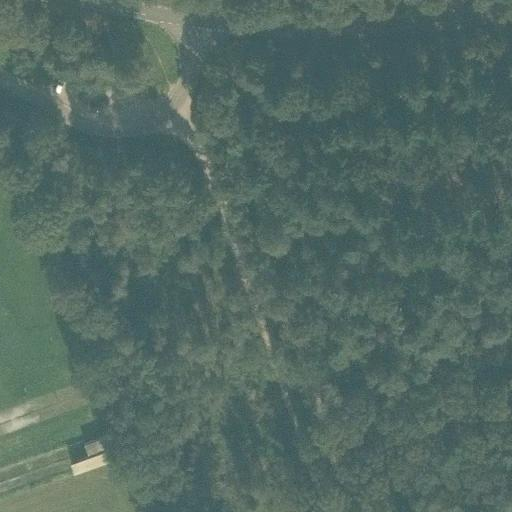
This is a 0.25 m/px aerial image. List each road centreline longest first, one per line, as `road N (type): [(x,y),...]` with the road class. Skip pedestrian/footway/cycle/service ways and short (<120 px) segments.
road 1 (unclassified): [(198,19),(384,24),(511,8)]
road 2 (track): [(329,511),(224,217)]
road 3 (unclassified): [(0,80),(85,130),(112,136),(175,114)]
